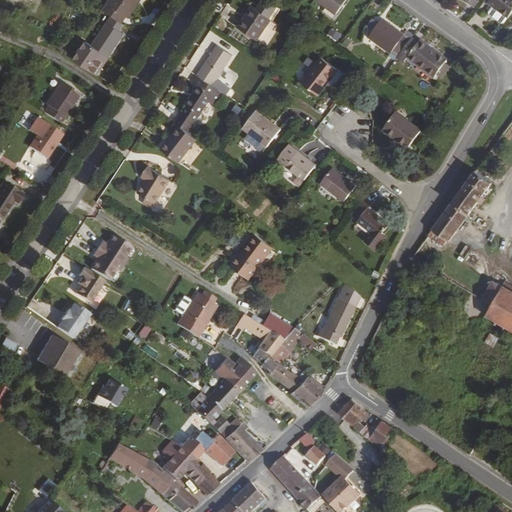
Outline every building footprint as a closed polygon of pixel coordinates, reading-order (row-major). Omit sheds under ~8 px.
[(144,0),(116,0),(105,17),(114,23),(124,30),(129,23),(131,25),(142,7),(141,6),(144,0)] [(315,0),(338,16),(348,0),(315,0)] [(506,18),(511,10),(511,0),(487,0),(486,2),(491,6),(506,18)] [(506,18),(491,6),(485,13),(501,25),(506,18)] [(283,30),(274,24),(255,11),(242,33),(260,45),(268,33),(277,39),(283,30)] [(403,54),(412,42),(405,37),(383,21),(371,38),(393,54),(397,49),(403,54)] [(126,31),(124,30),(114,23),(95,51),(89,47),(76,67),(98,82),(102,76),(99,73),(103,66),(107,69),(126,40),(122,37),(126,31)] [(328,34),(339,41),(343,34),(333,27),(328,34)] [(412,27),(405,37),(412,42),(417,35),(419,32),(412,27)] [(417,35),(412,42),(403,54),(402,55),(409,60),(413,54),(440,74),(442,71),(451,59),(453,56),(425,36),(423,40),(417,35)] [(237,61),(221,51),(202,80),(218,91),(237,61)] [(329,80),(337,69),(324,59),(304,84),(319,96),(331,82),(329,80)] [(456,63),(451,59),(442,71),(447,74),(456,63)] [(212,106),(220,110),(228,98),(218,91),(202,80),(201,80),(196,87),(202,91),(185,119),(198,127),(212,106)] [(49,110),(51,113),(47,119),(65,131),(69,125),(67,123),(82,101),(64,89),(49,110)] [(268,147),(280,130),(257,112),(244,129),(268,147)] [(413,152),(425,135),(399,117),(387,133),(413,152)] [(38,141),(30,153),(37,157),(48,164),(57,151),(55,150),(63,139),(39,123),(31,136),(38,141)] [(183,168),(200,145),(181,132),(165,155),(183,168)] [(55,150),(57,151),(65,140),(63,139),(55,150)] [(306,180),(317,165),(291,145),(279,160),(306,180)] [(17,170),(2,161),(0,163),(0,167),(14,175),(17,170)] [(299,186),(304,179),(289,170),(284,177),(299,186)] [(345,203),(356,188),(332,170),(321,185),(345,203)] [(150,183),(140,197),(149,202),(157,207),(158,208),(173,185),(151,171),(145,180),(150,183)] [(492,184),(477,173),(431,237),(444,246),(448,241),(451,243),(492,184)] [(6,186),(0,193),(0,221),(3,224),(15,206),(19,208),(25,199),(6,186)] [(154,212),(157,207),(149,202),(146,207),(154,212)] [(354,215),(360,220),(368,209),(370,207),(364,202),(354,215)] [(382,233),(389,225),(368,209),(360,220),(359,222),(373,233),(366,242),(377,250),(385,241),(379,237),(382,233)] [(270,246),(250,234),(244,243),(245,244),(239,255),(238,255),(230,268),(249,280),(270,246)] [(111,286),(135,249),(115,238),(109,248),(104,245),(95,259),(101,262),(93,274),(111,286)] [(105,285),(83,272),(78,280),(82,282),(78,288),(81,290),(76,298),(91,308),(105,285)] [(511,287),(502,281),(499,285),(490,281),(479,298),(490,305),(484,314),(492,319),(489,323),(501,330),(504,326),(511,331),(509,335),(511,337),(511,287)] [(351,322),(358,309),(363,299),(347,287),(340,300),(326,328),(323,327),(319,336),(337,345),(341,338),(342,339),(349,326),(347,325),(349,321),(351,322)] [(206,294),(202,300),(213,307),(217,301),(206,294)] [(202,300),(197,297),(177,328),(199,342),(204,335),(202,334),(218,309),(213,307),(202,300)] [(88,315),(71,304),(54,329),(71,340),(88,315)] [(295,331),(270,316),(263,328),(285,342),(295,331)] [(270,358),(285,342),(263,328),(261,328),(253,322),(247,330),(255,336),(264,343),(258,351),(270,358)] [(145,338),(152,328),(145,324),(139,334),(145,338)] [(303,336),(301,337),(295,331),(285,342),(270,358),(281,366),(291,356),(289,354),(300,343),(313,353),(314,350),(315,348),(317,347),(303,336)] [(498,338),(489,333),(484,342),(493,348),(498,338)] [(55,340),(38,364),(65,382),(81,358),(55,340)] [(7,342),(0,351),(0,353),(12,360),(19,349),(7,342)] [(252,360),(261,368),(268,361),(270,358),(258,351),(252,360)] [(268,361),(261,368),(273,376),(279,369),(268,361)] [(247,368),(240,362),(236,366),(238,368),(232,376),(243,387),(255,375),(247,368)] [(236,395),(243,387),(232,376),(229,374),(233,369),(225,363),(215,375),(224,384),(236,395)] [(280,385),(287,375),(279,369),(273,376),(271,378),(280,385)] [(307,379),(301,385),(287,375),(280,385),(293,394),(291,397),(308,409),(320,397),(324,391),(307,379)] [(109,377),(94,404),(107,411),(111,405),(117,408),(128,388),(109,377)] [(209,398),(222,409),(236,395),(224,384),(211,395),(210,397),(209,398)] [(0,411),(10,392),(0,387),(0,411)] [(212,421),(222,409),(209,398),(210,397),(202,392),(191,403),(188,407),(195,413),(210,424),(212,427),(218,433),(219,433),(222,429),(215,423),(212,421)] [(351,402),(336,416),(352,430),(367,415),(351,402)] [(141,425),(134,421),(130,428),(136,432),(141,425)] [(371,434),(360,425),(354,431),(376,450),(393,430),(379,421),(376,425),(377,427),(371,434)] [(248,440),(243,434),(247,430),(241,425),(241,426),(234,433),(226,441),(246,461),(248,463),(261,451),(248,440)] [(222,429),(219,433),(226,441),(234,433),(226,426),(222,429)] [(189,437),(189,438),(184,445),(180,449),(195,461),(204,452),(220,466),(232,453),(216,436),(210,442),(200,434),(197,437),(192,433),(189,437)] [(316,442),(308,433),(301,439),(303,443),(309,449),(316,442)] [(180,449),(184,445),(177,439),(174,444),(180,449)] [(174,456),(180,449),(174,444),(172,443),(163,452),(163,459),(167,463),(174,456)] [(469,455),(475,459),(481,448),(475,444),(469,455)] [(142,478),(179,511),(188,511),(197,504),(152,465),(147,462),(133,455),(117,447),(107,459),(142,478)] [(180,449),(174,456),(167,463),(162,469),(176,481),(184,473),(189,479),(205,496),(218,485),(208,474),(205,477),(198,470),(195,461),(180,449)] [(325,457),(317,449),(314,450),(308,457),(317,466),(321,463),(323,464),(327,461),(324,458),(325,457)] [(311,485),(285,457),(271,470),(298,497),(311,485)] [(341,480),(324,495),(340,511),(342,511),(359,496),(344,482),(352,473),(334,457),(326,466),(341,480)] [(198,470),(205,477),(208,474),(209,473),(202,466),(198,470)] [(48,478),(39,491),(48,497),(57,485),(48,478)] [(67,481),(62,486),(72,496),(77,491),(67,481)] [(251,511),(266,500),(252,484),(234,502),(243,511),(251,511)] [(326,501),(322,497),(311,485),(298,497),(311,511),(313,511),(320,506),(326,501)] [(62,511),(50,500),(38,511),(62,511)] [(243,511),(234,502),(227,509),(229,511),(243,511)] [(145,511),(150,508),(145,503),(136,511),(145,511)]
